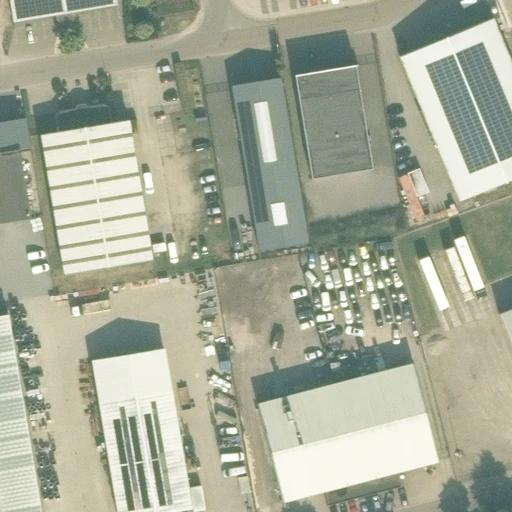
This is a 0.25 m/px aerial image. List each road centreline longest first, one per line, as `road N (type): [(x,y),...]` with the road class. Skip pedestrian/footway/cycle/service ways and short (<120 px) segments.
road 1 (unclassified): [(0,79),(221,42)]
road 2 (unclassified): [(221,42),(375,15),(414,0)]
